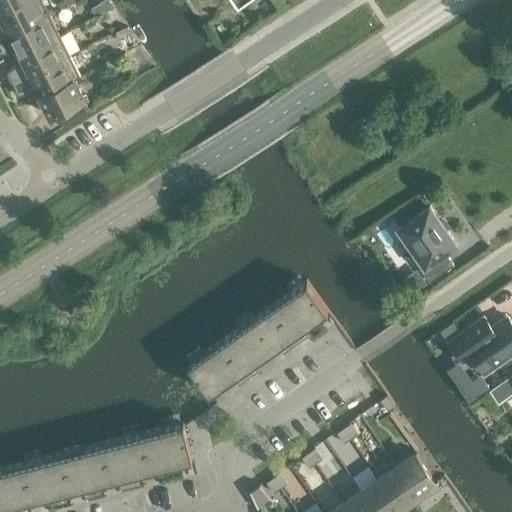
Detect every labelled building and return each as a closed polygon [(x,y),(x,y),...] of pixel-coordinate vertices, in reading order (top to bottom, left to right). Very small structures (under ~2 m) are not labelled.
[(42,0),(25,0),(0,13),(0,14),(2,19),(0,20),(0,38),(49,14),(42,0)] [(0,0),(0,13),(25,0),(0,0)] [(60,34),(49,14),(0,38),(0,54),(17,49),(20,54),(60,34)] [(117,33),(119,36),(130,31),(128,28),(117,33)] [(70,55),(60,34),(20,54),(23,60),(6,72),(12,84),(70,55)] [(81,76),(70,55),(12,84),(18,96),(38,90),(40,95),(74,78),(74,79),(81,76)] [(74,78),(40,95),(51,115),(74,104),(80,117),(90,110),(85,100),(74,79),(74,78)] [(431,207),(430,205),(428,206),(429,206),(417,214),(401,226),(400,227),(399,227),(398,228),(399,229),(424,264),(419,268),(429,282),(454,265),(445,251),(455,244),(457,244),(456,242),(455,242),(430,207),(431,207)] [(411,206),(395,217),(401,226),(417,214),(411,206)] [(307,280),(272,304),(299,342),(309,334),(304,327),(328,310),(307,280)] [(272,304),(256,316),(277,346),(282,353),(299,342),(272,304)] [(484,314),(484,315),(449,340),(464,362),(473,356),(485,373),(511,353),(511,322),(507,316),(493,326),(485,314),(484,314)] [(256,316),(222,340),(249,377),(259,370),(254,362),(277,346),(256,316)] [(442,330),(446,336),(458,328),(454,322),(442,330)] [(222,340),(188,364),(209,394),(233,377),(238,384),(249,377),(222,340)] [(511,373),(489,390),(499,403),(511,393),(511,373)] [(387,394),(380,399),(388,410),(395,405),(387,394)] [(183,423),(143,433),(152,469),(192,459),(183,423)] [(350,423),(344,428),(351,438),(358,433),(350,423)] [(351,438),(344,428),(337,432),(345,443),(351,438)] [(143,433),(103,443),(112,479),(152,469),(143,433)] [(103,443),(63,453),(72,489),(84,486),(87,494),(102,490),(100,482),(112,479),(103,443)] [(315,448),(309,452),(316,463),(322,458),(315,448)] [(417,450),(397,464),(396,465),(417,496),(439,481),(438,480),(435,482),(415,453),(418,451),(417,450)] [(316,463),(309,452),(302,457),(309,467),(316,463)] [(63,453),(24,463),(33,499),(72,489),(63,453)] [(373,473),(377,478),(379,477),(400,508),(417,496),(396,465),(397,464),(393,458),(373,473)] [(24,463),(0,468),(0,506),(33,499),(24,463)] [(280,473),(273,477),(281,488),(287,483),(280,473)] [(281,488),(273,477),(267,482),(274,492),(281,488)] [(379,477),(377,478),(361,490),(376,511),(394,511),(400,508),(379,477)] [(271,500),(260,484),(250,491),(258,510),(271,500)] [(376,511),(361,490),(344,502),(350,511),(376,511)] [(350,511),(344,502),(329,511),(350,511)]
